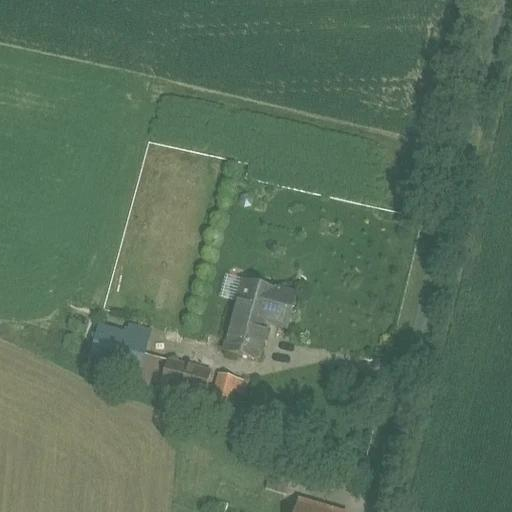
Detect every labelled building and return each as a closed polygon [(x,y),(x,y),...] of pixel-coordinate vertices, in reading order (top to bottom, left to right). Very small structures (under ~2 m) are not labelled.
[(298,295),(244,281),(225,352),(265,363),(274,325),(289,329),(298,295)] [(129,337),(101,329),(90,366),(88,373),(94,375),(139,387),(147,358),(155,332),(132,326),(129,337)] [(171,364),(147,358),(139,387),(138,390),(162,397),(171,364)] [(171,364),(162,397),(161,400),(175,404),(205,412),(216,373),(172,361),(171,364)] [(251,383),(221,374),(213,402),(234,409),(239,394),(247,396),(251,383)]
